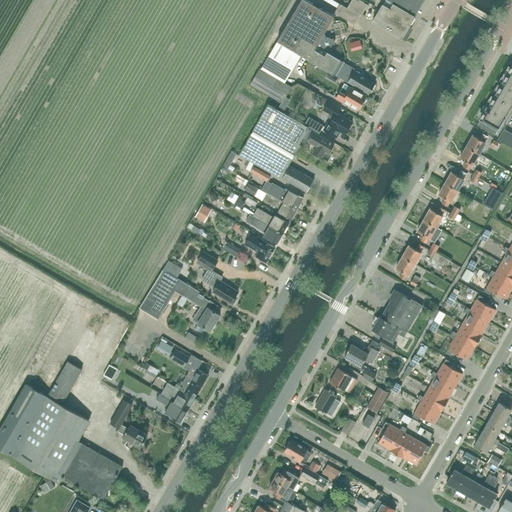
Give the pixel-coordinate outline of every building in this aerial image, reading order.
[(305,0),(301,0),(277,41),(300,55),(336,76),(347,82),(348,81),(369,94),(375,83),(361,75),(360,73),(357,71),(356,71),(354,70),(354,69),(343,63),(343,62),(324,51),(325,49),(328,49),(330,48),(331,45),(334,44),(333,38),(330,39),(329,37),(325,37),(325,35),(323,34),(334,17),(305,0)] [(361,15),(367,4),(360,0),(351,0),(348,7),(360,14),(361,15)] [(398,0),(417,12),(424,0),(387,0),(393,3),(394,0),(398,0)] [(409,26),(417,12),(398,0),(394,0),(393,3),(390,8),(387,12),(409,26)] [(360,14),(348,7),(347,8),(340,3),(334,12),(354,24),(360,14)] [(387,12),(390,8),(382,4),(372,21),(401,39),(409,26),(387,12)] [(361,44),(359,38),(349,41),(351,51),(360,49),(358,45),(361,44)] [(284,82),(300,55),(277,41),(261,68),(284,82)] [(480,118),(479,119),(480,120),(497,130),(511,104),(511,64),(508,72),(507,73),(501,83),(500,85),(495,95),(494,96),(488,106),(487,106),(486,106),(483,112),(480,118)] [(261,68),(260,68),(250,85),(281,103),(282,104),(292,87),(284,82),(261,68)] [(340,91),(336,97),(342,101),(358,110),(366,96),(351,87),(344,83),(340,91)] [(314,108),(321,106),(318,97),(311,98),(314,108)] [(327,122),(323,129),(336,137),(339,131),(345,135),(353,122),(338,113),(340,109),(328,102),(322,111),(331,115),(329,118),(332,120),(330,123),(327,122)] [(271,174),(271,173),(281,179),(301,145),(300,144),(309,127),(304,125),(268,104),(239,154),(250,161),(255,164),(254,165),(271,174)] [(309,117),(304,125),(309,127),(319,133),(324,125),(309,117)] [(480,120),(477,125),(494,135),(497,130),(480,120)] [(334,144),(313,132),(309,129),(304,137),(309,140),(307,141),(316,147),(312,153),(322,158),(326,151),(329,154),(334,144)] [(511,133),(504,129),(498,139),(511,147),(511,133)] [(473,135),(466,146),(479,153),(485,142),(488,136),(483,134),(480,139),(479,139),(473,135)] [(490,145),(496,149),(499,143),(494,139),(490,145)] [(466,146),(460,158),(466,161),(466,162),(463,167),(468,170),(471,165),(472,165),(479,153),(466,146)] [(250,161),(246,169),(250,172),(254,165),(255,164),(250,161)] [(267,181),(271,174),(254,165),(250,172),(267,181)] [(307,192),(314,179),(290,165),(282,178),(307,192)] [(473,175),(479,178),(482,173),(476,169),(473,175)] [(452,172),(445,183),(457,190),(464,179),(463,179),(466,173),(461,170),(458,176),(458,175),(452,172)] [(476,184),(479,178),(473,175),(470,180),(476,184)] [(288,190),(288,191),(272,182),(267,191),(283,200),(297,209),(303,198),(288,190)] [(255,196),(259,188),(249,183),(245,190),(255,196)] [(445,183),(438,194),(445,198),(442,204),(447,207),(450,201),(451,202),(457,190),(445,183)] [(474,194),(482,198),(486,191),(478,187),(474,194)] [(492,188),(483,204),(493,210),(503,194),(492,188)] [(297,209),(283,200),(267,191),(266,192),(267,192),(263,200),(275,207),(275,206),(279,209),(278,211),(291,219),(297,209)] [(239,195),(239,196),(235,194),(230,201),(234,204),(241,209),(245,201),(242,199),(243,197),(239,195)] [(202,204),(195,216),(204,222),(211,210),(202,204)] [(452,211),(458,214),(461,209),(455,206),(452,211)] [(289,222),(275,215),(274,216),(258,207),(253,215),(283,233),(289,222)] [(430,208),(424,220),(436,227),(443,216),(442,215),(445,210),(440,207),(437,212),(436,212),(430,208)] [(462,216),(458,214),(452,211),(448,217),(454,220),(458,222),(462,216)] [(283,233),(253,215),(250,214),(246,221),(261,230),(266,229),(268,230),(264,237),(277,244),(283,233)] [(424,220),(417,231),(423,235),(424,235),(421,240),(426,244),(429,238),(434,241),(441,230),(436,227),(424,220)] [(194,223),(190,228),(197,233),(201,227),(194,223)] [(245,245),(258,252),(255,256),(266,262),(275,247),(252,233),(245,245)] [(224,248),(237,255),(240,249),(227,242),(224,248)] [(430,248),(436,252),(439,246),(434,243),(430,248)] [(422,253),(421,252),(424,247),(419,244),(416,249),(409,245),(403,256),(416,264),(422,253)] [(511,268),(511,251),(509,250),(509,249),(505,247),(503,251),(507,253),(501,262),(511,268)] [(433,257),(436,252),(430,248),(427,253),(433,257)] [(233,304),(236,299),(234,298),(238,291),(220,280),(222,277),(212,270),(218,260),(204,251),(197,262),(208,269),(201,280),(214,288),(212,291),(233,304)] [(409,276),(416,264),(403,256),(396,268),(403,272),(399,277),(405,280),(408,275),(409,276)] [(442,257),(438,264),(446,268),(450,262),(442,257)] [(511,268),(501,262),(496,272),(492,270),(491,271),(484,266),(482,270),(493,277),(494,275),(511,285),(511,268)] [(205,295),(163,269),(163,268),(146,296),(147,296),(140,306),(160,317),(166,307),(166,308),(176,292),(182,296),(177,303),(183,307),(188,299),(183,296),(183,295),(200,306),(192,320),(197,323),(210,331),(210,330),(212,331),(216,325),(214,324),(220,315),(214,311),(218,305),(209,300),(204,297),(205,295)] [(467,269),(461,279),(469,283),(474,273),(467,269)] [(421,278),(415,275),(410,284),(416,287),(421,278)] [(506,299),(511,287),(511,285),(494,275),(493,277),(485,291),(489,294),(492,291),(506,299)] [(451,293),(449,297),(455,300),(457,297),(458,295),(457,295),(460,291),(455,288),(451,293)] [(407,333),(423,305),(397,290),(381,317),(407,333)] [(470,311),(489,322),(496,310),(482,301),(484,298),(479,295),(471,310),(470,311)] [(430,301),(427,305),(434,309),(437,305),(430,301)] [(482,334),(489,322),(470,311),(471,310),(467,307),(464,312),(468,314),(463,323),(482,334)] [(404,338),(407,333),(379,316),(372,329),(383,335),(379,343),(393,352),(397,346),(393,343),(398,334),(404,338)] [(482,334),(463,323),(457,333),(453,331),(451,335),(455,338),(455,336),(474,347),(475,348),(482,335),(482,334)] [(185,337),(194,342),(197,337),(189,331),(185,337)] [(455,336),(455,338),(446,352),(451,355),(453,351),(467,360),(474,347),(455,336)] [(380,352),(369,346),(366,352),(352,344),(345,356),(355,362),(354,364),(359,367),(360,366),(361,366),(359,370),(363,372),(362,376),(372,382),(377,374),(362,365),(365,360),(373,364),(380,352)] [(418,351),(423,354),(426,349),(421,346),(418,351)] [(170,358),(184,367),(190,357),(176,349),(170,358)] [(437,375),(455,386),(463,373),(448,365),(451,362),(446,359),(437,374),(437,375)] [(62,405),(62,404),(82,370),(67,361),(47,395),(26,383),(0,428),(0,448),(60,483),(62,478),(63,479),(64,476),(104,500),(104,499),(106,500),(108,497),(106,495),(123,466),(78,440),(89,420),(62,405)] [(143,368),(156,376),(159,371),(146,363),(143,368)] [(103,375),(111,379),(117,368),(110,364),(103,375)] [(338,368),(330,383),(344,391),(353,376),(338,368)] [(186,377),(202,387),(208,375),(197,369),(195,373),(190,370),(186,377)] [(448,398),(455,386),(437,375),(437,374),(433,371),(431,376),(435,378),(430,387),(448,398)] [(202,387),(186,377),(181,384),(183,385),(180,390),(195,399),(202,387)] [(168,382),(161,394),(165,397),(170,400),(172,401),(188,411),(191,405),(193,405),(195,402),(194,400),(195,399),(180,390),(177,388),(168,382)] [(379,387),(371,399),(367,407),(377,413),(389,393),(379,387)] [(422,400),(441,411),(449,398),(448,398),(430,387),(424,397),(420,395),(417,399),(421,402),(422,400)] [(325,389),(315,406),(327,413),(332,416),(340,401),(336,399),(335,398),(337,396),(325,389)] [(159,394),(156,399),(169,406),(165,413),(181,422),(188,411),(172,401),(170,400),(165,397),(161,394),(159,394)] [(130,424),(128,428),(122,424),(133,405),(124,399),(110,423),(119,428),(118,431),(124,435),(123,437),(141,448),(148,434),(130,424)] [(434,423),(441,411),(422,400),(421,402),(413,416),(418,419),(420,415),(434,423)] [(493,413),(506,420),(511,409),(499,402),(493,413)] [(375,417),(368,413),(362,424),(369,427),(375,417)] [(493,413),(487,424),(499,431),(503,425),(507,428),(508,425),(510,423),(506,420),(493,413)] [(348,434),(355,421),(349,418),(342,430),(348,434)] [(401,431),(400,430),(385,421),(383,426),(386,428),(378,442),(390,450),(401,431)] [(487,424),(480,435),(497,444),(498,442),(499,440),(495,438),(499,431),(487,424)] [(390,450),(403,458),(404,457),(414,438),(405,432),(407,428),(402,426),(400,430),(401,431),(390,450)] [(446,443),(449,437),(434,430),(429,441),(434,443),(436,438),(446,443)] [(480,435),(474,446),(487,453),(490,448),(494,450),(495,447),(497,444),(480,435)] [(430,447),(414,438),(404,457),(416,464),(424,450),(428,452),(430,447)] [(302,459),(306,462),(311,453),(306,450),(307,448),(291,439),(285,451),(295,458),(294,459),(300,463),(302,459)] [(496,447),(495,447),(500,450),(503,445),(498,442),(497,444),(496,447)] [(503,445),(500,450),(506,454),(509,448),(503,445)] [(457,489),(476,457),(466,452),(462,458),(468,461),(461,473),(455,469),(447,483),(457,489)] [(488,461),(494,464),(498,466),(502,460),(492,454),(488,461)] [(478,459),(476,457),(457,489),(468,495),(476,481),(474,480),(469,477),(476,466),(474,465),(478,459)] [(316,473),(320,465),(313,461),(309,469),(316,473)] [(316,473),(309,469),(305,467),(301,474),(315,483),(324,488),(329,480),(320,475),(316,473)] [(343,480),(347,471),(342,469),(338,477),(343,480)] [(278,471),(273,479),(293,490),(300,477),(294,474),(287,470),(285,475),(278,471)] [(340,473),(335,470),(330,479),(335,481),(340,473)] [(511,476),(511,474),(507,472),(501,482),(507,485),(508,484),(511,476)] [(468,495),(479,501),(493,476),(489,474),(482,485),(478,483),(476,481),(468,495)] [(493,476),(479,501),(489,507),(497,494),(492,491),(497,483),(496,482),(497,478),(493,476)] [(287,500),(291,503),(297,493),(293,490),(273,479),(269,487),(275,491),(273,495),(285,502),(285,503),(287,500)] [(44,493),(55,487),(50,480),(40,486),(44,493)] [(511,511),(511,501),(506,498),(498,511),(511,511)] [(379,511),(394,511),(396,510),(377,499),(372,508),(379,511)] [(87,511),(90,507),(77,500),(70,511),(87,511)] [(291,511),(307,511),(291,503),(287,500),(285,503),(285,502),(282,506),(291,511)] [(273,511),(276,508),(267,503),(265,508),(259,504),(254,511),(273,511)]
